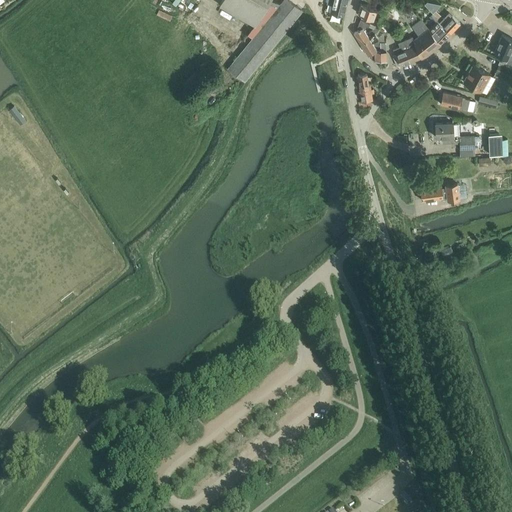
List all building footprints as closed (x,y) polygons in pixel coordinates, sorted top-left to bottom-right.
[(255,26),(268,4),(278,7),(228,69),(244,82),(301,11),(287,0),(283,0),(280,3),(270,0),(221,0),(219,5),(255,26)] [(330,11),(344,15),(347,0),(327,0),(327,3),(332,4),(330,11)] [(427,2),(424,4),(432,13),(436,10),(441,5),(427,2)] [(362,4),(358,13),(362,15),(361,17),(369,21),(370,18),(373,19),(376,9),(362,4)] [(436,10),(432,13),(438,19),(441,16),(436,10)] [(435,22),(438,19),(432,13),(429,16),(435,22)] [(441,25),(450,33),(460,23),(452,16),(446,22),(445,21),(441,25)] [(420,57),(421,58),(427,55),(440,44),(429,29),(422,18),(412,25),(419,36),(413,40),(411,37),(399,42),(400,46),(394,49),(396,54),(393,56),(397,66),(400,65),(420,57)] [(376,25),(370,23),(361,19),(357,27),(359,30),(354,33),(361,43),(369,38),(382,30),(376,25)] [(429,29),(440,44),(450,33),(441,25),(438,21),(429,29)] [(374,51),(375,60),(386,60),(386,50),(385,41),(380,41),(380,42),(378,41),(378,38),(385,32),(382,30),(369,38),(377,49),(374,51)] [(494,53),(507,59),(511,48),(511,38),(502,34),(494,53)] [(361,43),(368,55),(372,59),(375,60),(374,51),(377,49),(369,38),(361,43)] [(507,78),(511,67),(511,63),(501,59),(494,72),(507,78)] [(463,81),(481,91),(486,94),(495,77),(490,74),(472,65),(463,81)] [(359,74),(357,75),(359,86),(361,102),(358,102),(359,107),(363,106),(364,107),(371,106),(370,100),(373,100),(370,84),(369,84),(367,73),(365,74),(363,72),(360,73),(359,74)] [(441,103),(465,109),(467,109),(470,99),(465,98),(465,97),(444,92),(441,103)] [(497,107),(498,100),(480,96),(478,102),(497,107)] [(20,125),(26,120),(15,106),(9,110),(20,125)] [(474,136),(454,136),(453,123),(435,123),(436,138),(446,137),(446,144),(459,143),(460,149),(474,148),(474,136)] [(490,134),(490,155),(500,155),(500,133),(490,134)] [(420,188),(422,200),(447,197),(448,201),(460,199),(458,183),(446,185),(446,187),(437,188),(436,186),(420,188)]
